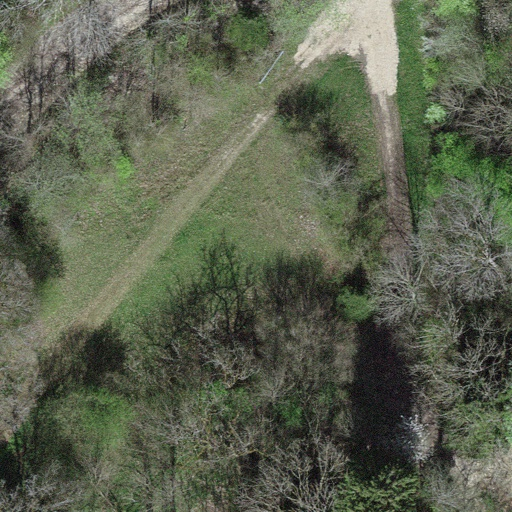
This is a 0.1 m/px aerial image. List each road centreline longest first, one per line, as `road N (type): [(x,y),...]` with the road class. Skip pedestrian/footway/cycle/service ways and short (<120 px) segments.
road 1 (track): [(371,19),(213,173),(0,407)]
road 2 (track): [(0,122),(166,0)]
